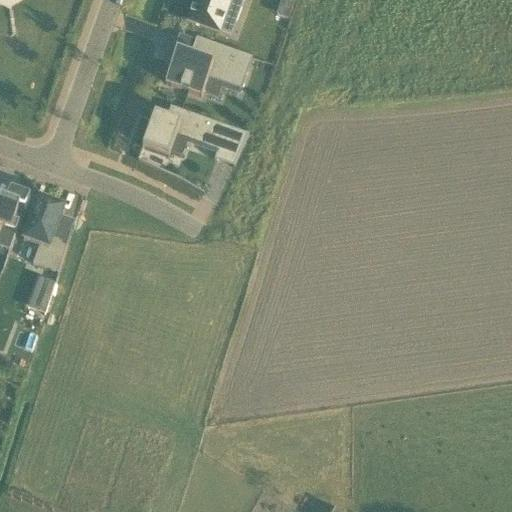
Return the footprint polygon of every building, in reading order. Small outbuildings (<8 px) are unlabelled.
[(196,0),(187,25),(219,37),(220,35),(218,35),(224,20),(236,24),(245,0),(196,0)] [(282,0),(280,6),(293,10),(296,0),(282,0)] [(190,59),(177,55),(165,86),(201,99),(208,81),(241,92),(249,71),(235,66),(239,56),(196,41),(190,59)] [(154,117),(142,150),(169,160),(176,139),(238,161),(249,138),(170,110),(166,121),(154,117)] [(0,250),(9,254),(30,199),(11,192),(5,206),(0,203),(0,250)] [(33,267),(58,277),(67,247),(53,242),(65,212),(39,202),(23,244),(39,250),(33,267)] [(26,308),(43,314),(53,286),(36,280),(26,308)] [(0,352),(0,370),(6,372),(11,357),(0,352)] [(332,511),(316,502),(309,511),(332,511)]
